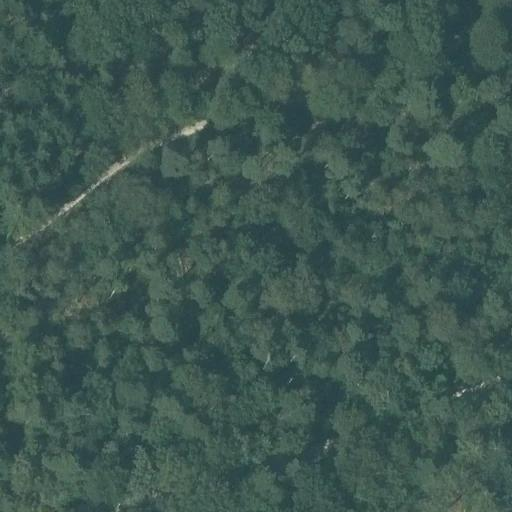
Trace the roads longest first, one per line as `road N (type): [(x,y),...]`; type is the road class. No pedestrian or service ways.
road 1 (track): [(511,2),(408,72),(154,151),(0,253)]
road 2 (track): [(86,511),(384,431),(511,382)]
